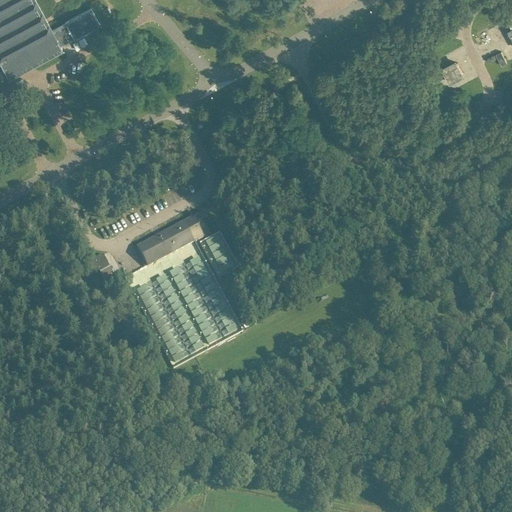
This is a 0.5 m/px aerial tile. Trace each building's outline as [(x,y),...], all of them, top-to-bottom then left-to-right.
[(0,0),(0,61),(9,78),(62,49),(60,45),(74,38),(100,25),(91,8),(65,22),(66,23),(52,30),(35,0),(0,0)] [(64,3),(63,0),(49,0),(54,8),(64,3)] [(496,55),(501,66),(507,63),(501,52),(496,55)] [(442,70),(448,81),(463,74),(457,63),(442,70)] [(276,92),(289,86),(286,80),(273,86),(276,92)] [(104,179),(107,185),(117,179),(115,174),(104,179)] [(137,248),(147,267),(203,237),(193,218),(137,248)] [(182,260),(184,263),(190,260),(197,257),(195,253),(188,257),(182,260)] [(110,267),(103,255),(85,264),(92,277),(110,267)] [(186,266),(188,270),(193,267),(200,263),(198,260),(191,264),(186,266)] [(167,268),(169,271),(176,268),(182,265),(180,261),(175,264),(167,268)] [(189,273),(191,277),(197,274),(204,270),(202,266),(195,270),(189,273)] [(114,276),(110,267),(100,273),(104,281),(114,276)] [(171,274),(173,278),(180,274),(185,271),(183,268),(178,270),(171,274)] [(149,278),(151,281),(156,279),(163,275),(161,271),(154,275),(149,278)] [(193,279),(195,283),(200,280),(207,276),(205,273),(198,277),(193,279)] [(175,281),(176,285),(184,281),(189,278),(187,274),(182,277),(175,281)] [(109,281),(112,286),(118,283),(115,278),(109,281)] [(165,278),(158,281),(152,284),(154,288),(160,285),(167,281),(165,278)] [(134,285),(136,289),(143,285),(149,282),(147,279),(141,282),(134,285)] [(196,286),(198,290),(204,287),(211,283),(209,280),(202,284),(196,286)] [(178,288),(180,291),(187,287),(192,284),(191,281),(185,284),(178,288)] [(156,291),(158,294),(163,292),(170,288),(168,284),(161,288),(156,291)] [(138,292),(140,296),(147,292),(152,289),(150,285),(145,288),(138,292)] [(200,293),(202,297),(207,294),(215,290),(213,287),(206,290),(200,293)] [(182,294),(184,298),(191,294),(196,291),(194,288),(189,291),(182,294)] [(159,297),(161,301),(167,298),(174,294),(172,291),(165,295),(159,297)] [(141,299),(143,302),(150,298),(156,296),(154,292),(148,295),(141,299)] [(204,300),(206,303),(211,301),(218,297),(216,293),(209,297),(204,300)] [(185,301),(187,305),(194,301),(200,298),(198,295),(192,297),(185,301)] [(176,298),(168,301),(163,304),(165,308),(170,305),(178,301),(176,298)] [(145,305),(147,309),(154,305),(159,302),(157,299),(152,301),(145,305)] [(207,306),(209,310),(215,307),(222,303),(220,300),(213,304),(207,306)] [(189,308),(191,311),(198,308),(203,305),(201,301),(196,304),(189,308)] [(167,311),(169,315),(174,312),(181,308),(179,304),(172,308),(167,311)] [(156,309),(148,312),(150,316),(158,312),(163,309),(161,306),(156,309)] [(211,314),(213,317),(218,314),(225,310),(224,307),(216,311),(211,314)] [(192,315),(194,318),(202,314),(207,311),(205,308),(200,311),(192,315)] [(170,318),(172,321),(178,318),(185,314),(183,311),(176,315),(170,318)] [(159,315),(152,319),(154,323),(161,319),(166,316),(165,312),(159,315)] [(215,320),(217,324),(222,321),(229,317),(227,314),(220,317),(215,320)] [(196,321),(198,325),(205,321),(211,318),(209,315),(203,318),(196,321)] [(174,324),(176,328),(181,325),(188,321),(187,318),(179,322),(174,324)] [(156,326),(157,329),(165,325),(170,323),(168,319),(163,322),(156,326)] [(218,326),(220,330),(225,327),(232,323),(230,320),(223,324),(218,326)] [(200,328),(202,332),(209,328),(214,325),(212,321),(207,324),(200,328)] [(190,325),(183,329),(178,331),(180,335),(185,332),(192,328),(190,325)] [(166,329),(159,332),(161,336),(168,332),(174,329),(172,326),(166,329)] [(222,333),(224,337),(229,334),(236,330),(234,327),(227,331),(222,333)] [(203,334),(205,338),(212,334),(217,331),(216,328),(210,331),(203,334)] [(181,338),(183,342),(189,339),(196,335),(194,331),(187,335),(181,338)] [(170,336),(163,339),(165,343),(172,339),(177,336),(175,333),(170,336)] [(214,337),(207,341),(209,345),(216,341),(221,338),(219,335),(214,337)] [(185,344),(187,348),(192,345),(199,341),(197,337),(190,341),(185,344)] [(166,346),(168,350),(175,346),(181,343),(179,339),(173,342),(166,346)] [(189,351),(190,355),(196,352),(203,348),(201,344),(194,348),(189,351)] [(170,352),(171,356),(179,352),(184,349),(182,346),(177,349),(170,352)] [(173,359),(175,363),(182,359),(188,356),(186,353),(180,356),(173,359)]
